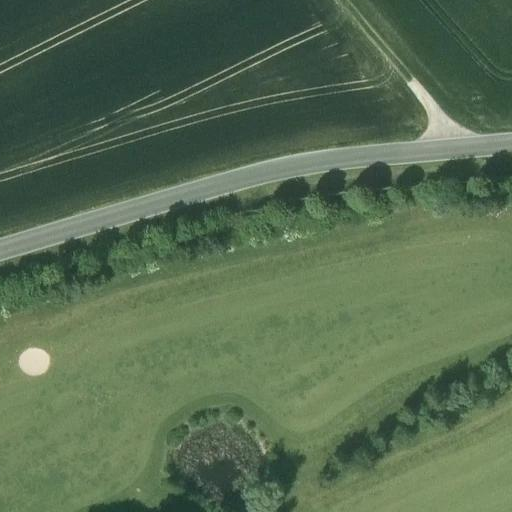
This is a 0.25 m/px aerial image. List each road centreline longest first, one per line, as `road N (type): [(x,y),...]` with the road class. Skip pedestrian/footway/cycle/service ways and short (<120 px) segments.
road 1 (unclassified): [(0,250),(251,177),(511,144)]
road 2 (track): [(458,149),(338,0)]
